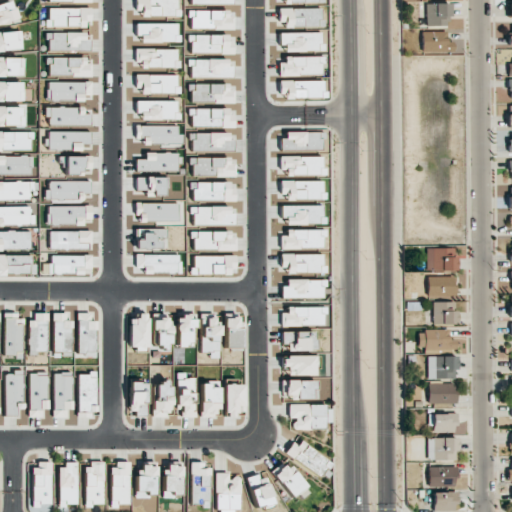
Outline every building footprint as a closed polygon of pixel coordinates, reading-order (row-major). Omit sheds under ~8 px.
[(179,15),(178,0),(134,0),(135,16),(179,15)] [(0,23),(16,20),(13,2),(0,4),(0,23)] [(425,26),(449,26),(449,3),(425,4),(425,26)] [(46,8),(47,26),(90,26),(90,8),(46,8)] [(321,8),(277,9),(277,27),(321,26),(321,8)] [(189,10),(189,28),(229,29),(230,11),(189,10)] [(179,24),(135,23),(135,35),(141,35),(141,42),(179,43),(179,24)] [(0,31),(0,50),(20,51),(20,31),(0,31)] [(445,31),(421,32),(421,52),(453,51),(453,40),(445,40),(445,31)] [(87,32),(46,33),(47,51),(88,49),(87,32)] [(321,32),(278,33),(279,44),(283,44),(283,52),(321,51),(321,32)] [(233,52),(233,41),(228,42),(227,35),(189,35),(190,53),(233,52)] [(178,67),(178,48),(136,49),(136,68),(178,67)] [(321,56),(283,57),(283,63),(278,63),(278,75),(321,75),(321,56)] [(0,75),(23,76),(22,57),(0,57),(0,75)] [(87,76),(87,57),(46,58),(46,76),(87,76)] [(230,59),(189,59),(190,77),(231,77),(230,59)] [(179,75),(135,74),(134,87),(141,87),(141,94),(178,94),(179,75)] [(0,99),(22,100),(22,82),(0,81),(0,99)] [(46,81),(46,100),(82,101),(82,95),(90,95),(91,82),(46,81)] [(323,81),(278,81),(278,97),(323,97),(323,81)] [(190,84),(189,102),(230,103),(230,84),(190,84)] [(179,119),(178,100),(137,101),(138,120),(179,119)] [(0,125),(22,126),(22,106),(0,106),(0,125)] [(89,124),(89,113),(83,113),(82,107),(46,108),(46,125),(89,124)] [(232,127),(232,108),(190,109),(190,127),(232,127)] [(182,142),(182,133),(178,133),(178,125),(135,127),(135,144),(182,142)] [(0,148),(32,149),(32,132),(0,131),(0,148)] [(89,131),(47,132),(47,141),(47,149),(80,149),(80,142),(90,142),(89,131)] [(228,132),(190,133),(191,151),(233,149),(233,139),(228,140),(228,132)] [(279,149),(322,149),(322,132),(284,132),(284,139),(279,139),(279,149)] [(135,159),(135,170),(179,170),(178,152),(143,153),(144,159),(135,159)] [(32,156),(0,156),(0,173),(31,174),(32,156)] [(90,156),(62,157),(62,174),(90,174),(90,156)] [(322,157),(279,156),(279,174),(322,175),(322,157)] [(231,175),(231,157),(190,158),(190,176),(231,175)] [(145,196),(166,195),(166,177),(135,178),(135,189),(145,189),(145,196)] [(0,182),(0,199),(32,199),(31,181),(0,182)] [(90,181),(46,181),(45,198),(89,199),(90,181)] [(323,181),(279,181),(279,187),(286,187),(286,199),(323,200),(323,181)] [(191,201),(234,200),(233,188),(229,188),(228,182),(191,182),(191,201)] [(178,221),(178,203),(136,203),(136,222),(178,221)] [(323,206),(279,205),(279,217),(285,217),(285,224),(323,224),(323,206)] [(0,206),(0,224),(34,224),(33,215),(30,215),(29,206),(0,206)] [(46,207),(46,224),(91,224),(90,206),(46,207)] [(229,206),(191,207),(191,225),(234,224),(233,213),(229,213),(229,206)] [(159,249),(159,238),(166,237),(166,228),(141,229),(141,241),(135,241),(135,249),(159,249)] [(282,248),(323,248),(323,230),(282,230),(282,248)] [(29,231),(0,231),(0,249),(29,249),(29,231)] [(48,231),(48,249),(89,249),(89,231),(48,231)] [(191,232),(191,250),(231,250),(231,231),(191,232)] [(454,248),(425,248),(425,271),(455,270),(454,248)] [(179,274),(179,255),(134,254),(134,273),(179,274)] [(280,273),(323,272),(323,254),(280,255),(280,273)] [(31,255),(0,255),(0,275),(5,275),(5,273),(35,273),(35,264),(31,264),(31,255)] [(48,255),(49,274),(90,273),(90,255),(48,255)] [(191,256),(191,274),(234,273),(234,256),(191,256)] [(426,296),(453,296),(453,276),(426,277),(426,296)] [(324,280),(286,279),(286,286),(281,286),(280,297),(323,297),(324,280)] [(432,324),(454,324),(454,301),(432,302),(432,324)] [(282,325),(324,326),(324,307),(282,307),(282,325)] [(21,313),(3,313),(4,357),(21,356),(21,313)] [(29,351),(46,352),(47,313),(30,313),(29,351)] [(71,321),(66,321),(65,313),(52,313),(53,351),(71,351),(71,321)] [(77,351),(95,351),(95,321),(90,321),(90,313),(76,313),(77,351)] [(128,319),(129,348),(146,348),(146,313),(136,314),(136,318),(128,319)] [(200,351),(209,350),(209,358),(217,358),(216,314),(199,314),(200,351)] [(175,346),(193,347),(194,315),(176,315),(175,346)] [(224,347),(241,347),(240,315),(223,315),(224,347)] [(170,349),(170,325),(167,325),(166,317),(152,317),(152,343),(160,343),(160,349),(170,349)] [(449,330),(417,330),(417,346),(424,346),(424,351),(455,350),(455,339),(449,339),(449,330)] [(281,332),(281,343),(286,343),(286,351),(315,351),(314,331),(281,332)] [(313,356),(283,356),(283,376),(313,375),(313,356)] [(426,357),(426,379),(456,378),(455,356),(426,357)] [(5,413),(23,412),(22,371),(3,372),(5,413)] [(29,372),(28,417),(41,417),(41,409),(46,409),(47,373),(29,372)] [(53,373),(52,417),(66,417),(66,409),(71,410),(71,373),(53,373)] [(95,373),(77,373),(77,412),(95,412),(95,373)] [(193,378),(184,378),(184,373),(176,373),(177,408),(180,408),(181,417),(194,417),(193,378)] [(315,380),(283,381),(284,399),(316,398),(315,380)] [(170,409),(170,382),(154,381),(153,417),(164,417),(165,409),(170,409)] [(145,382),(128,382),(129,413),(146,413),(145,382)] [(218,382),(200,382),(200,417),(212,417),(212,409),(218,409),(218,382)] [(455,403),(455,383),(427,384),(428,404),(455,403)] [(241,384),(223,385),(224,415),(242,414),(241,384)] [(288,405),(288,418),(293,418),(293,428),(331,427),(330,405),(288,405)] [(431,433),(455,432),(454,414),(431,414),(431,433)] [(456,438),(426,438),(427,460),(456,460),(456,438)] [(286,454),(321,477),(331,462),(296,439),(286,454)] [(49,510),(50,462),(37,462),(37,471),(28,471),(27,510),(49,510)] [(110,507),(117,508),(117,503),(128,503),(128,462),(111,462),(110,507)] [(154,497),(154,462),(135,462),(136,497),(154,497)] [(209,466),(203,466),(203,462),(190,462),(189,505),(208,506),(209,466)] [(305,489),(289,462),(273,471),(288,498),(305,489)] [(83,504),(101,505),(102,464),(84,463),(83,504)] [(76,464),(57,464),(57,504),(76,504),(76,464)] [(162,497),(180,497),(179,465),(161,466),(162,497)] [(428,486),(455,486),(455,466),(427,467),(428,486)] [(215,510),(239,509),(239,477),(227,477),(227,473),(214,473),(215,510)] [(264,474),(246,478),(254,507),(272,502),(264,474)] [(432,510),(456,510),(455,492),(431,492),(432,510)]
